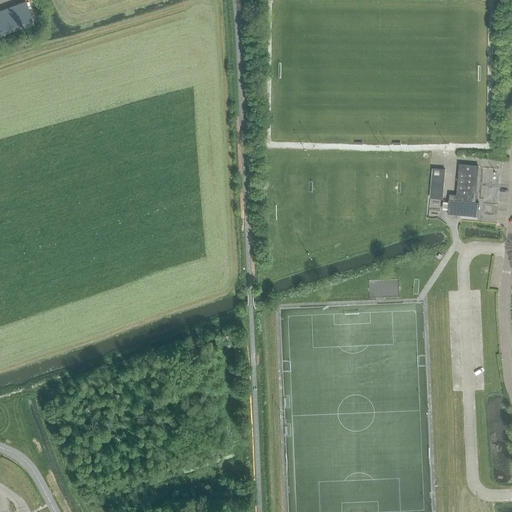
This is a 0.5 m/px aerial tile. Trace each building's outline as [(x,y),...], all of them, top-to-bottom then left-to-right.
[(25,1),(15,5),(24,28),(33,24),(25,1)] [(15,5),(6,8),(15,31),(24,28),(15,5)] [(6,8),(0,10),(0,21),(5,35),(15,31),(6,8)] [(475,203),(477,172),(478,166),(459,164),(456,196),(449,195),(447,214),(477,217),(478,208),(479,203),(475,203)] [(445,170),(432,169),(429,199),(442,200),(445,170)]
